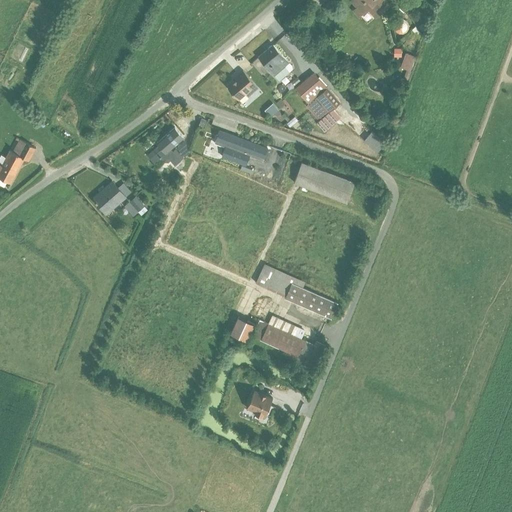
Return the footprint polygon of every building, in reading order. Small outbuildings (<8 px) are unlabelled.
[(350,0),(357,7),(353,10),(359,17),(369,9),(376,18),(390,5),(385,0),(350,0)] [(395,0),(404,9),(411,3),(408,0),(395,0)] [(394,23),(394,27),(396,31),(399,33),(404,33),(407,31),(409,28),(409,24),(408,20),(404,18),(400,18),(397,20),(394,23)] [(423,22),(413,30),(418,35),(427,27),(423,22)] [(269,48),(259,57),(279,81),(293,68),(293,66),(274,44),(271,43),(268,46),(269,48)] [(406,52),(401,67),(407,69),(404,77),(408,78),(416,56),(406,52)] [(339,102),(325,87),(327,85),(313,71),(295,88),(307,101),(310,98),(326,115),(339,102)] [(238,103),(257,87),(246,73),(227,89),(238,103)] [(264,163),(269,150),(218,131),(213,144),(223,148),(220,156),(245,165),(248,157),(264,163)] [(174,132),(146,154),(157,168),(171,157),(176,164),(190,152),(174,132)] [(0,159),(0,179),(8,184),(22,159),(29,148),(18,142),(5,163),(0,159)] [(200,171),(283,209),(291,192),(223,161),(221,164),(207,158),(200,171)] [(352,185),(301,167),(296,183),(347,201),(352,185)] [(275,227),(280,216),(197,178),(191,189),(275,227)] [(122,179),(96,200),(106,213),(133,192),(122,179)] [(267,244),(273,231),(189,194),(183,206),(267,244)] [(134,201),(143,211),(149,205),(141,196),(134,201)] [(296,198),(290,211),(351,240),(357,226),(296,198)] [(258,263),(264,249),(180,212),(173,225),(258,263)] [(347,247),(286,219),(281,230),(342,258),(347,247)] [(250,280),(256,268),(171,229),(164,242),(250,280)] [(334,275),(340,262),(279,234),(273,247),(334,275)] [(114,373),(170,253),(163,249),(107,370),(114,373)] [(334,282),(332,280),(271,252),(257,283),(334,319),(342,303),(328,296),(334,282)] [(180,257),(173,254),(117,374),(124,378),(180,257)] [(190,262),(182,258),(126,379),(133,382),(190,262)] [(199,266),(192,263),(136,383),(143,387),(199,266)] [(202,267),(146,388),(153,391),(209,271),(202,267)] [(219,275),(211,272),(155,392),(162,396),(219,275)] [(228,280),(221,276),(165,397),(172,400),(228,280)] [(238,284),(231,281),(174,401),(182,405),(238,284)] [(248,288),(240,285),(184,406),(191,409),(248,288)] [(292,336),(296,327),(261,312),(250,337),(278,350),(275,355),(291,362),(301,340),(292,336)] [(266,423),(273,407),(252,398),(245,413),(266,423)]
